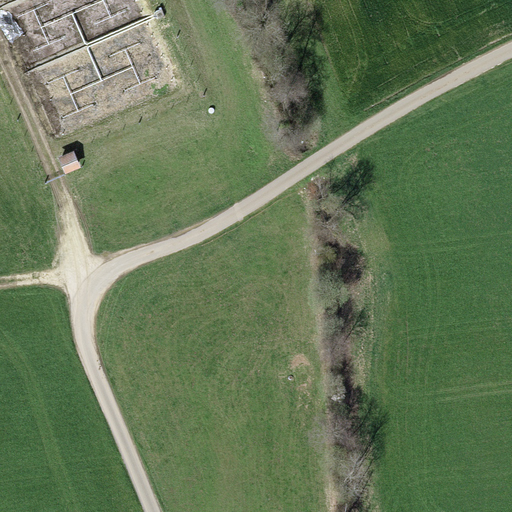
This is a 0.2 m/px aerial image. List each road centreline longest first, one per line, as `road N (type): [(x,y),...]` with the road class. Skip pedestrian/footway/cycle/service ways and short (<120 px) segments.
road 1 (track): [(152,511),(82,339),(89,287),(112,267),(194,237),(371,126),(511,55)]
road 2 (track): [(89,287),(54,177),(0,52)]
